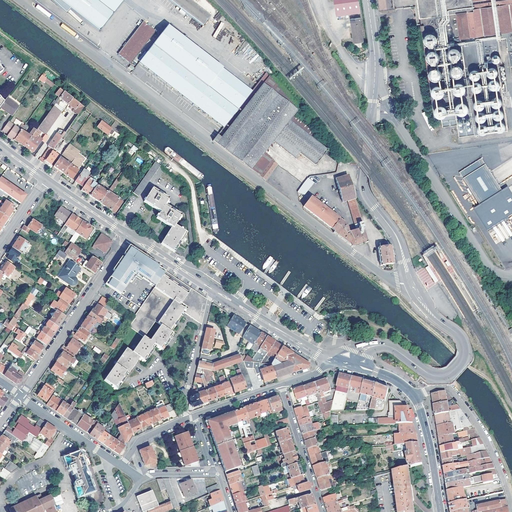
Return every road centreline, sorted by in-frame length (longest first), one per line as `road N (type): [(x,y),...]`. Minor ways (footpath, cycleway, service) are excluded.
road 1 (unclassified): [(20,0),(378,272),(411,283)]
road 2 (secondary): [(373,345),(390,346),(435,376),(463,359),(458,334),(429,312),(411,283)]
road 3 (unclassified): [(396,119),(490,267),(511,274)]
road 4 (residential): [(20,395),(128,239)]
road 5 (track): [(383,286),(485,375),(511,415)]
road 6 (secondary): [(411,283),(397,237),(363,187),(370,118)]
road 7 (residential): [(511,508),(487,442),(451,391),(412,395)]
road 8 (residential): [(321,511),(281,385)]
road 9 (residential): [(212,292),(187,419)]
road 10 (residential): [(20,395),(121,466)]
road 11 (secondary): [(440,511),(412,395)]
